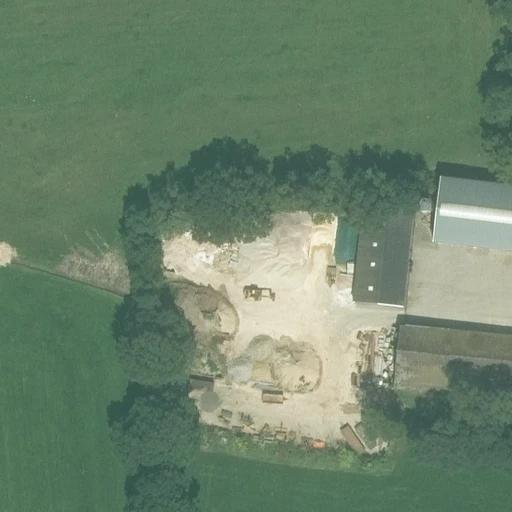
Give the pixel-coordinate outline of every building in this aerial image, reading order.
[(511,186),(441,178),(433,243),(511,252),(511,186)] [(402,306),(407,207),(362,205),(357,303),(402,306)] [(223,242),(237,238),(233,224),(219,228),(223,242)] [(191,323),(187,350),(200,352),(202,337),(209,338),(211,326),(191,323)] [(511,398),(511,336),(399,326),(394,388),(511,398)] [(293,352),(282,357),(289,372),(299,367),(293,352)]
